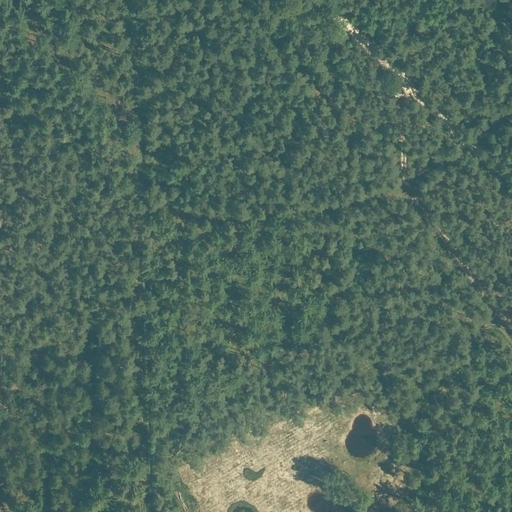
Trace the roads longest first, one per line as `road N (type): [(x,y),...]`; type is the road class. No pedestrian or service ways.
road 1 (track): [(408,184),(261,209),(158,195),(155,320),(0,356)]
road 2 (track): [(511,339),(408,184),(397,74)]
road 3 (track): [(158,195),(0,68)]
road 4 (track): [(397,74),(511,178)]
